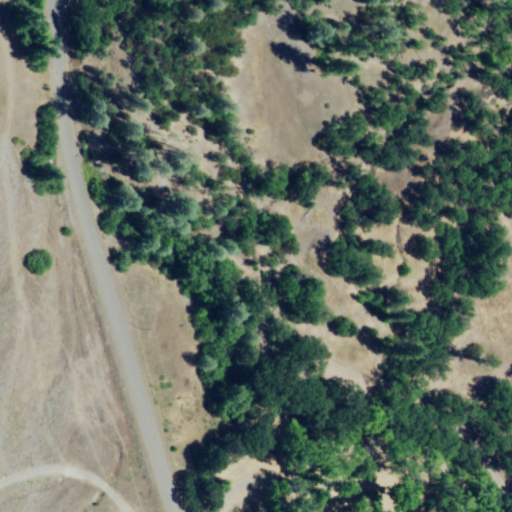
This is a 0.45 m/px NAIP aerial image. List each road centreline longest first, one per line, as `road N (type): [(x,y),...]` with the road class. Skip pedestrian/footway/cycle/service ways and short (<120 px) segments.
road 1 (residential): [(172,511),(55,0)]
road 2 (track): [(0,498),(46,478),(117,511)]
